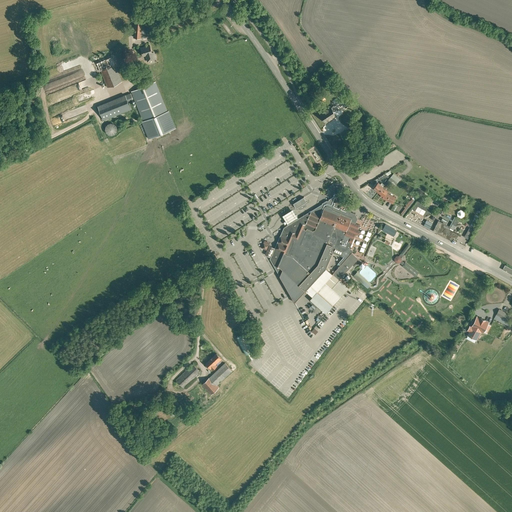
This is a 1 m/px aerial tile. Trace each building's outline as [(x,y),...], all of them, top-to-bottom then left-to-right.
[(156,20),(147,19),(146,23),(142,23),(135,22),(133,37),(145,38),(146,33),(155,34),(156,20)] [(61,61),(56,37),(50,38),(55,62),(61,61)] [(148,61),(156,59),(154,52),(152,53),(150,45),(141,48),(143,56),(146,55),(148,61)] [(108,87),(122,81),(112,57),(97,63),(100,71),(101,70),(108,87)] [(173,128),(155,82),(131,91),(149,137),(173,128)] [(131,109),(128,100),(133,98),(131,93),(98,106),(103,120),(131,109)] [(340,97),(335,99),(338,106),(343,103),(340,97)] [(336,115),(338,113),(336,110),(333,111),(331,107),(320,114),(326,122),(336,115)] [(72,111),(55,117),(57,123),(74,117),(72,111)] [(349,135),(346,130),(340,133),(344,139),(349,135)] [(399,181),(392,175),(388,179),(396,185),(399,181)] [(379,192),(383,186),(378,182),(373,188),(379,192)] [(383,186),(379,192),(381,194),(380,196),(382,198),(385,199),(389,193),(387,192),(388,190),(383,186)] [(396,197),(389,193),(385,199),(393,203),(396,197)] [(411,201),(411,200),(406,206),(408,207),(402,215),(404,216),(418,198),(412,194),(410,196),(413,198),(411,201)] [(322,204),(311,210),(284,227),(280,236),(275,249),(270,259),(274,265),(284,284),(291,295),(295,302),(305,291),(305,290),(307,291),(312,296),(310,299),(326,314),(349,288),(339,279),(356,261),(361,266),(364,263),(358,258),(352,252),(352,251),(353,251),(350,248),(355,234),(359,235),(361,231),(358,229),(359,225),(355,223),(357,219),(357,218),(355,214),(348,211),(349,209),(349,208),(351,203),(348,201),(349,199),(347,198),(345,198),(341,196),(340,199),(335,197),(335,198),(333,197),(333,196),(333,197),(329,199),(329,200),(328,200),(327,201),(327,200),(322,203),(322,204)] [(299,208),(301,209),(306,206),(306,204),(305,202),(307,202),(305,199),(304,197),(293,203),(295,206),(296,208),(298,207),(299,208)] [(292,207),(282,214),(286,219),(287,223),(298,216),(296,214),(293,208),(292,207)] [(451,227),(439,221),(435,228),(439,230),(438,233),(440,234),(441,234),(442,232),(444,233),(443,234),(444,235),(445,235),(446,237),(449,239),(451,238),(451,239),(452,239),(453,239),(454,238),(456,239),(458,234),(449,230),(451,227)] [(418,279),(421,274),(402,260),(412,247),(408,244),(399,258),(398,258),(397,258),(396,259),(396,260),(395,261),(395,262),(396,263),(396,264),(397,265),(398,265),(399,265),(400,265),(402,264),(404,266),(403,268),(418,279)] [(511,273),(511,268),(505,265),(503,269),(511,274),(511,273)] [(370,285),(356,273),(354,276),(368,288),(370,285)] [(190,307),(183,311),(187,319),(194,315),(190,307)] [(508,314),(499,309),(496,316),(498,317),(497,318),(507,323),(510,316),(507,315),(508,314)] [(470,331),(468,335),(476,339),(481,330),(483,331),(485,327),(486,328),(488,325),(487,324),(488,322),(484,321),(485,320),(481,318),(477,317),(473,326),(472,327),(470,326),(468,330),(470,331)] [(319,323),(314,328),(318,332),(323,327),(319,323)] [(253,351),(244,333),(237,337),(246,355),(253,351)] [(215,364),(221,359),(216,354),(206,364),(212,370),(216,366),(215,364)] [(219,387),(217,385),(232,371),(225,363),(202,385),(211,395),(219,387)] [(200,372),(193,364),(176,380),(183,388),(200,372)] [(179,411),(173,401),(154,412),(160,423),(179,411)]
